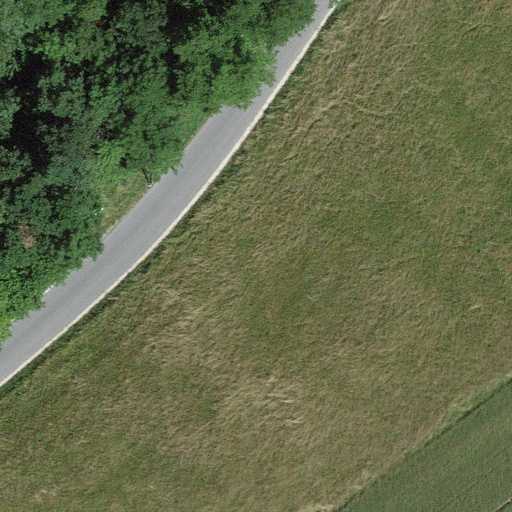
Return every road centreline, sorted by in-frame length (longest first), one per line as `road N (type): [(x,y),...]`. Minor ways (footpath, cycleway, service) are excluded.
road 1 (unclassified): [(335,0),(237,148),(133,252),(0,359)]
road 2 (track): [(59,0),(237,148)]
